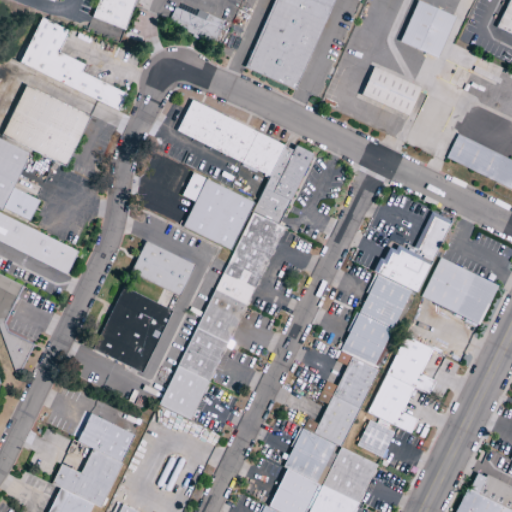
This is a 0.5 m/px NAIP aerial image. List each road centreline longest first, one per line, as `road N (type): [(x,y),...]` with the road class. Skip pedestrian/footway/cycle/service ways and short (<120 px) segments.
road 1 (residential): [(0,471),(113,242),(135,143),(169,77),(189,74)]
road 2 (residential): [(209,511),(381,163)]
road 3 (residential): [(511,228),(189,74)]
road 4 (tertiary): [(424,511),(511,332)]
